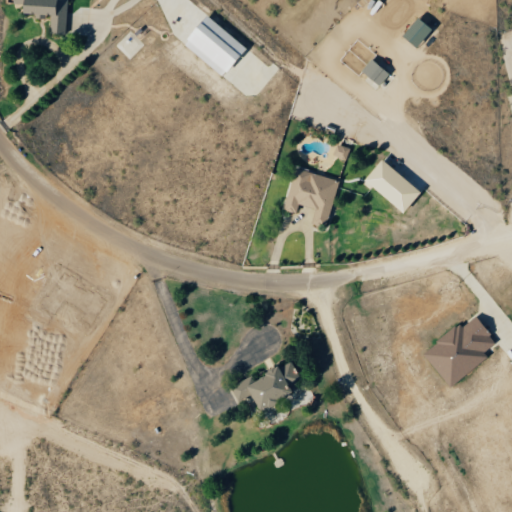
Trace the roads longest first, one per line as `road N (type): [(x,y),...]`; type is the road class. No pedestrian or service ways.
road 1 (residential): [(0,134),(84,216),(199,270),(313,281),(511,238)]
road 2 (residential): [(320,280),(354,385),(434,499)]
